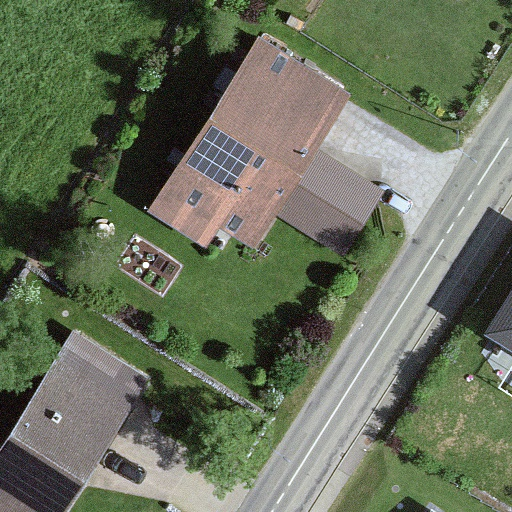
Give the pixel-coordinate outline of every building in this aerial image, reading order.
[(346,80),(248,22),(145,191),(243,250),(269,207),(308,142),(346,80)] [(347,250),(384,190),(308,142),(269,207),(347,250)] [(511,291),(485,335),(511,352),(511,291)] [(54,511),(142,380),(63,328),(0,422),(0,511),(54,511)] [(444,511),(431,503),(425,511),(444,511)]
